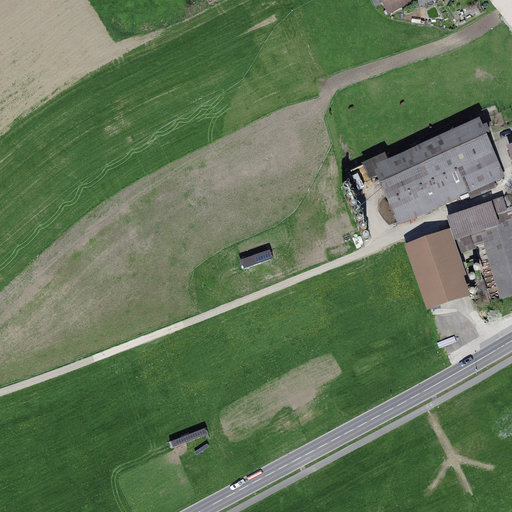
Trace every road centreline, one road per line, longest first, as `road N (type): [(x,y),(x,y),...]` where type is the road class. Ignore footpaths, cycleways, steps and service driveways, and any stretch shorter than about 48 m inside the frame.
road 1 (track): [(0,391),(511,189)]
road 2 (primary): [(198,511),(511,340)]
